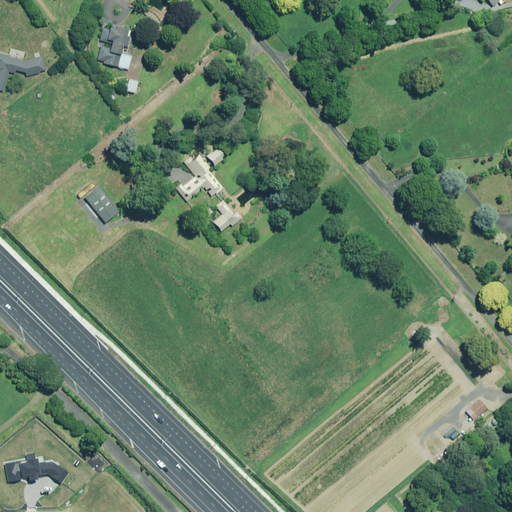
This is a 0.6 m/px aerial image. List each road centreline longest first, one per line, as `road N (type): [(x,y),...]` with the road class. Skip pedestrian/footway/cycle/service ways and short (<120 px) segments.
road 1 (residential): [(511,336),(226,0)]
road 2 (motorway): [(0,267),(248,511)]
road 3 (motorway): [(220,511),(89,382)]
road 4 (motorway): [(207,511),(89,382)]
road 5 (motorway): [(89,382),(0,293)]
